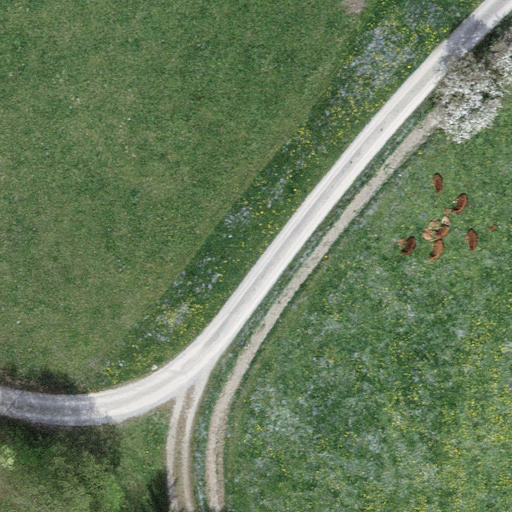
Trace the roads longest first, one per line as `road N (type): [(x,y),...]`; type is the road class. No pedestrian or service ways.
road 1 (track): [(193,363),(343,168),(502,0)]
road 2 (track): [(0,400),(47,410),(110,407),(193,363)]
